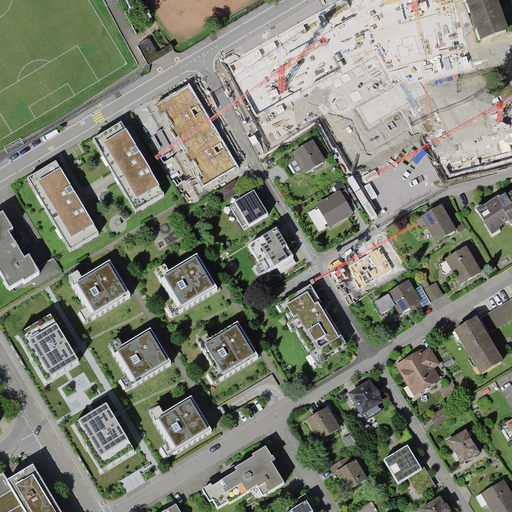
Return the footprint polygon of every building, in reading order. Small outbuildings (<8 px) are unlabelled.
[(409,65),(416,62),(420,61),(396,0),(363,0),(392,72),(409,65)] [(497,0),(465,0),(480,38),(497,31),(508,27),(497,0)] [(339,94),(347,90),(350,89),(314,10),(292,20),(327,99),(339,94)] [(510,58),(511,56),(511,34),(508,27),(497,31),(510,58)] [(140,43),(150,63),(171,52),(168,47),(159,51),(153,37),(140,43)] [(240,96),(263,84),(243,47),(220,60),(240,96)] [(416,62),(409,65),(421,91),(471,168),(496,152),(447,75),(444,77),(437,69),(433,72),(427,64),(419,68),(416,62)] [(261,132),(283,120),(263,84),(240,96),(261,132)] [(176,89),(154,101),(176,141),(198,129),(176,89)] [(347,90),(339,94),(342,99),(339,101),(351,123),(349,124),(391,192),(414,179),(372,110),(369,112),(356,91),(348,95),(347,90)] [(163,196),(121,124),(94,141),(116,178),(136,212),(163,196)] [(198,129),(176,141),(194,174),(208,166),(216,162),(198,129)] [(305,173),(325,160),(312,140),(292,153),(305,173)] [(216,162),(208,166),(224,196),(240,188),(226,160),(216,165),(216,162)] [(71,251),(99,234),(76,196),(56,164),(28,180),(71,251)] [(331,228),(353,214),(352,212),(357,209),(341,183),(335,187),(339,193),(317,206),(331,228)] [(246,229),(268,215),(254,192),(232,207),(246,229)] [(511,193),(507,197),(506,196),(501,199),(499,196),(483,207),(482,205),(475,210),(493,238),(502,232),(500,229),(509,223),(511,228),(511,227),(511,193)] [(436,244),(457,232),(443,207),(416,223),(420,231),(427,227),(436,244)] [(0,273),(10,290),(24,282),(25,284),(31,280),(36,288),(63,272),(54,257),(36,268),(30,257),(24,260),(7,231),(12,228),(3,213),(0,214),(0,273)] [(260,278),(293,258),(277,231),(249,248),(260,266),(255,269),(260,278)] [(364,288),(390,273),(384,262),(392,258),(384,244),(350,264),(364,288)] [(461,285),(482,273),(466,247),(445,260),(461,285)] [(173,318),(217,292),(196,257),(159,279),(174,304),(167,308),(173,318)] [(87,323),(131,294),(110,262),(73,287),(88,309),(81,313),(87,323)] [(413,315),(444,296),(436,283),(423,291),(421,287),(415,290),(409,281),(387,294),(389,296),(375,304),(382,314),(395,307),(400,315),(410,310),(413,315)] [(343,346),(308,288),(280,305),(315,363),(343,346)] [(79,366),(50,316),(14,336),(44,386),(79,366)] [(482,375),(504,361),(478,318),(456,331),(482,375)] [(214,384),(258,359),(238,323),(200,345),(215,371),(209,375),(214,384)] [(125,391),(170,363),(149,330),(111,354),(125,377),(119,381),(125,391)] [(414,397),(443,381),(437,369),(442,367),(432,347),(397,365),(414,397)] [(446,398),(459,391),(454,381),(441,389),(446,398)] [(362,414),(384,401),(373,382),(351,394),(362,414)] [(165,459),(210,432),(189,398),(151,421),(167,446),(160,450),(165,459)] [(316,437),(337,424),(325,404),(303,417),(316,437)] [(136,456),(107,406),(71,426),(101,476),(136,456)] [(435,425),(450,416),(443,406),(428,415),(435,425)] [(462,466),(480,455),(466,432),(448,443),(462,466)] [(420,497),(437,487),(412,445),(384,461),(399,486),(409,479),(420,497)] [(262,497),(284,483),(271,462),(275,460),(267,447),(234,467),(236,471),(221,480),(203,491),(211,503),(214,501),(220,510),(257,487),(262,497)] [(344,488),(365,476),(352,454),(332,466),(344,488)] [(490,511),(511,511),(511,495),(504,482),(476,498),(483,510),(488,507),(490,511)] [(421,511),(450,511),(442,498),(421,511)] [(361,508),(362,511),(379,511),(376,502),(361,508)] [(314,511),(310,503),(294,511),(314,511)]
